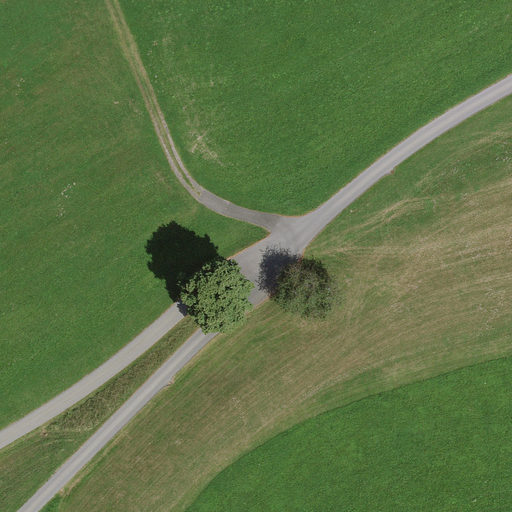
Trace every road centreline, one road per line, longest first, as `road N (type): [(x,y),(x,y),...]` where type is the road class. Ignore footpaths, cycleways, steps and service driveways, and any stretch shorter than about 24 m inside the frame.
road 1 (unclassified): [(290,245),(224,270),(111,368),(0,440)]
road 2 (unclassified): [(290,245),(443,122),(511,83)]
road 3 (track): [(184,179),(209,200),(303,234)]
